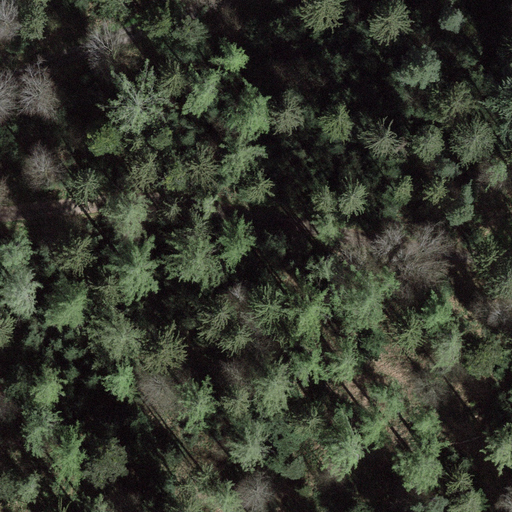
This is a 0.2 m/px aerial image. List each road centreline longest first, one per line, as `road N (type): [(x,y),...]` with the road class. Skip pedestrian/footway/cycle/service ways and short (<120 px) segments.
road 1 (track): [(0,214),(190,205),(511,256)]
road 2 (track): [(0,82),(221,0)]
